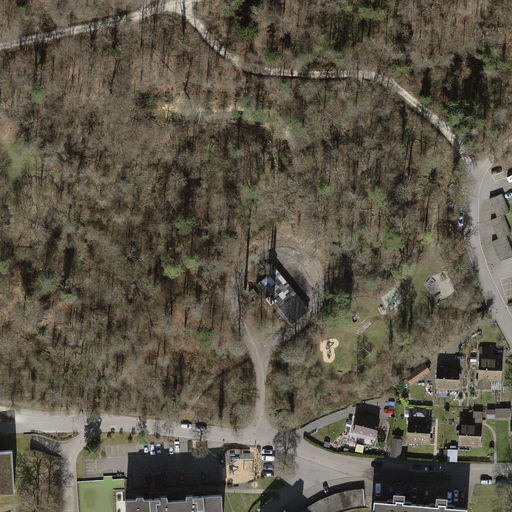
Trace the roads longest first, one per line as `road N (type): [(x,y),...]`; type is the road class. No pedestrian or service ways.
road 1 (residential): [(511,475),(347,466),(262,439),(180,431),(0,427)]
road 2 (track): [(479,173),(393,86),(368,75),(238,63),(178,1)]
road 3 (track): [(0,48),(182,0)]
road 4 (residential): [(511,333),(487,279),(470,209),(490,161)]
